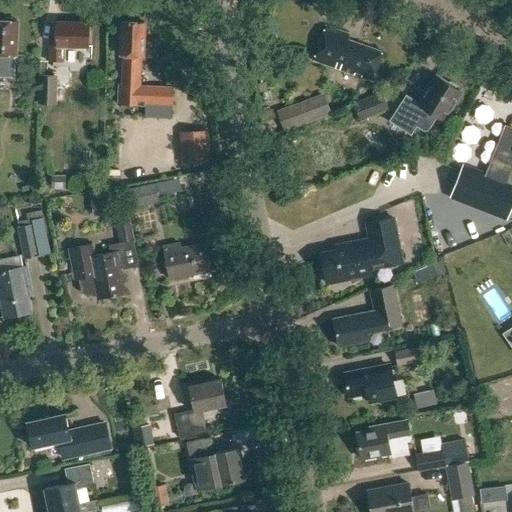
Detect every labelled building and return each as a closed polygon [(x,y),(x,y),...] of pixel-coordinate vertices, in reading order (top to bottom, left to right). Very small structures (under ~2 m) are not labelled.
[(0,76),(14,77),(15,56),(16,56),(18,21),(14,21),(11,19),(6,19),(3,20),(0,20),(0,76)] [(50,42),(49,61),(63,62),(64,45),(88,46),(89,23),(57,22),(56,42),(50,42)] [(145,103),(172,104),(173,88),(140,86),(142,57),(144,57),(146,23),(121,22),(120,39),(122,39),(121,56),(123,56),(122,85),(119,84),(119,104),(145,106),(145,103)] [(314,60),(371,80),(381,52),(346,40),(348,34),(326,27),(314,60)] [(269,50),(273,58),(281,54),(277,46),(269,50)] [(258,52),(250,60),(260,71),(268,63),(258,52)] [(39,103),(56,103),(57,75),(40,74),(39,103)] [(404,94),(393,111),(387,120),(408,134),(417,121),(429,129),(437,117),(443,120),(462,92),(438,76),(420,105),(404,94)] [(354,103),(361,119),(389,108),(381,92),(354,103)] [(325,93),(275,111),(283,131),(332,113),(325,93)] [(461,169),(451,197),(507,219),(508,216),(511,208),(511,206),(511,129),(506,127),(486,178),(461,169)] [(207,131),(183,132),(185,164),(209,163),(207,131)] [(52,190),(67,190),(67,176),(52,176),(52,190)] [(162,203),(158,183),(131,189),(134,208),(162,203)] [(16,216),(23,260),(49,255),(41,210),(25,212),(25,215),(16,216)] [(135,241),(129,212),(115,214),(120,244),(135,241)] [(336,251),(321,254),(323,264),(320,266),(322,276),(325,277),(326,283),(350,279),(352,282),(363,277),(363,276),(372,274),(371,268),(402,262),(393,218),(367,223),(370,239),(344,244),(345,246),(336,248),(336,251)] [(181,249),(180,244),(163,247),(170,280),(212,272),(207,244),(181,249)] [(97,293),(98,299),(125,294),(119,264),(124,264),(121,251),(94,257),(91,245),(69,250),(75,280),(79,279),(82,292),(87,296),(97,293)] [(411,273),(415,284),(444,272),(439,261),(411,273)] [(33,293),(29,268),(0,272),(0,294),(4,319),(32,314),(28,294),(33,293)] [(333,319),(339,347),(368,341),(366,332),(400,326),(392,286),(371,290),(376,315),(363,318),(363,314),(333,319)] [(417,347),(395,351),(398,365),(419,361),(417,347)] [(344,373),(349,398),(367,395),(369,403),(396,398),(391,367),(374,370),(374,368),(344,373)] [(492,381),(500,400),(508,397),(500,378),(492,381)] [(226,405),(220,380),(189,387),(194,410),(174,414),(179,438),(206,432),(202,411),(226,405)] [(412,394),(415,409),(432,405),(428,390),(412,394)] [(65,414),(28,422),(33,447),(60,441),(64,458),(112,447),(106,423),(70,432),(65,414)] [(355,433),(360,458),(389,452),(390,456),(408,453),(405,440),(410,439),(406,420),(368,428),(369,430),(355,433)] [(137,446),(154,443),(150,425),(133,428),(137,446)] [(196,474),(199,489),(220,485),(244,480),(237,449),(214,454),(211,438),(187,443),(193,475),(196,474)] [(468,462),(465,440),(442,444),(443,450),(416,455),(419,471),(445,466),(468,462)] [(56,448),(45,450),(47,464),(59,463),(56,448)] [(154,455),(142,457),(145,475),(157,473),(154,455)] [(468,462),(445,466),(452,499),(475,494),(468,462)] [(45,489),(49,511),(61,511),(97,505),(97,501),(79,504),(76,489),(94,486),(89,464),(65,469),(68,485),(45,489)] [(408,482),(367,491),(371,511),(413,511),(430,509),(427,493),(411,496),(408,482)] [(511,482),(488,484),(489,498),(511,496),(511,482)] [(168,500),(165,484),(151,487),(155,503),(168,500)] [(130,511),(141,510),(139,499),(101,507),(102,511),(130,511)]
